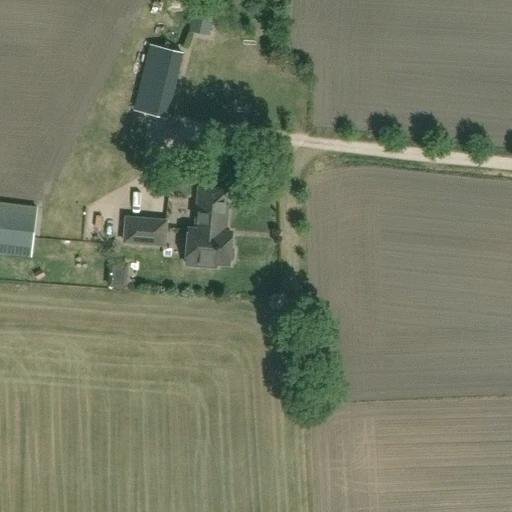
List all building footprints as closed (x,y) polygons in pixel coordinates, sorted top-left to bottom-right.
[(210,35),(217,0),(196,0),(189,31),(210,35)] [(167,119),(182,55),(149,47),(134,111),(167,119)] [(195,230),(224,232),(225,217),(227,217),(229,190),(199,188),(195,230)] [(0,254),(31,258),(37,207),(0,202),(0,254)] [(126,218),(124,242),(148,244),(150,220),(126,218)] [(166,221),(150,220),(148,244),(164,245),(166,221)] [(230,247),(231,234),(231,233),(224,232),(195,230),(190,229),(187,264),(216,267),(216,264),(229,265),(229,262),(233,259),(233,250),(230,247)] [(116,283),(132,283),(131,266),(115,267),(116,283)]
